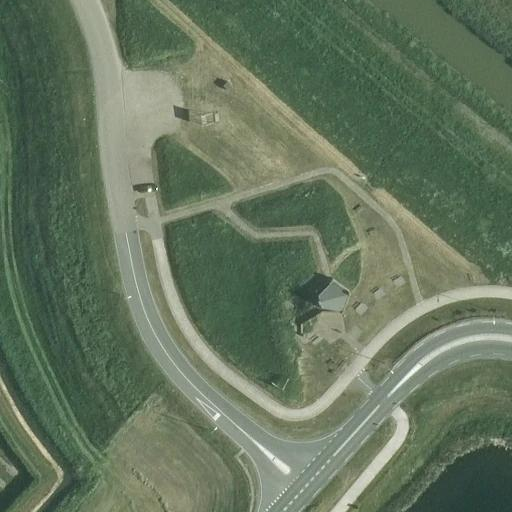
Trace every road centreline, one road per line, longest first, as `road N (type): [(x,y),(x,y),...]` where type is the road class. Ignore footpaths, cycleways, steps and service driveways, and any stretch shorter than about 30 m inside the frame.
road 1 (unclassified): [(252,440),(196,392),(150,333),(111,165),(93,33),(78,0)]
road 2 (secondary): [(405,379),(314,478)]
road 3 (secondary): [(511,331),(436,341),(405,379)]
